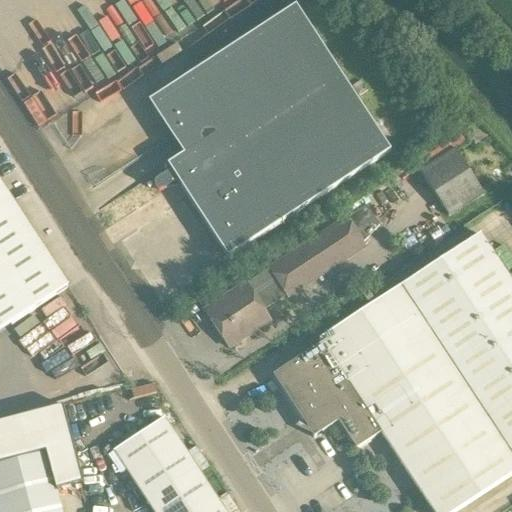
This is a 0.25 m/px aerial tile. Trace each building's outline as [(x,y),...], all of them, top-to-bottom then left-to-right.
[(177,183),(227,260),(389,153),(298,11),(148,104),(183,157),(167,167),(170,173),(156,182),(155,183),(154,184),(154,185),(154,186),(154,188),(154,189),(155,190),(155,191),(157,192),(159,193),(160,193),(161,192),(163,192),(177,183)] [(359,97),(367,92),(361,82),(353,87),(359,97)] [(419,173),(449,218),(484,195),(454,150),(419,173)] [(0,333),(68,289),(0,186),(0,333)] [(270,272),(247,287),(204,313),(228,349),(270,324),(262,311),(285,296),(288,300),(365,250),(362,245),(379,226),(366,207),(345,220),(347,223),(270,272)] [(381,435),(430,511),(457,511),(511,475),(511,287),(477,236),(319,343),(321,346),(272,378),(313,440),(337,424),(356,452),(381,435)] [(151,511),(223,511),(164,420),(113,453),(151,511)] [(60,511),(45,453),(0,465),(0,511),(60,511)]
